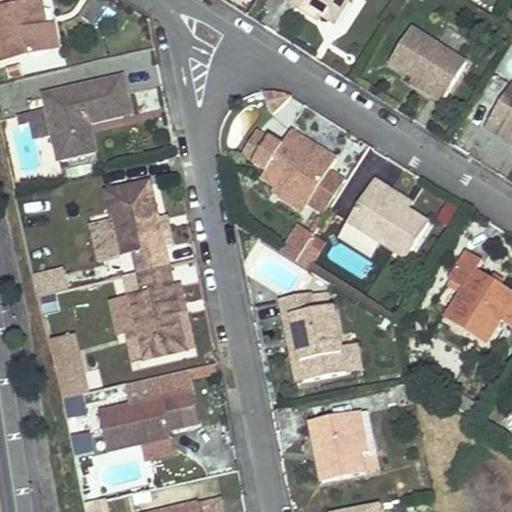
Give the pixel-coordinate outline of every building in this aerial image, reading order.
[(42,1),(41,0),(11,0),(13,7),(0,9),(0,64),(53,53),(47,26),(36,29),(30,3),(42,1)] [(284,0),(297,7),(299,3),(322,17),(329,22),(343,0),(284,0)] [(343,0),(329,22),(336,26),(350,0),(351,0),(356,2),(356,0),(343,0)] [(47,26),(42,1),(30,3),(36,29),(47,26)] [(299,3),(297,7),(320,22),(322,17),(299,3)] [(55,24),(47,26),(53,53),(60,52),(55,24)] [(413,31),(390,67),(416,83),(431,93),(429,97),(443,106),(468,66),(413,31)] [(43,98),(57,163),(97,154),(90,127),(124,119),(120,102),(128,101),(124,80),(43,98)] [(416,83),(413,87),(429,97),(431,93),(416,83)] [(511,85),(511,86),(484,131),(499,140),(503,134),(511,139),(511,85)] [(131,117),(128,101),(120,102),(124,119),(131,117)] [(269,140),(257,132),(241,158),(253,165),(269,140)] [(269,140),(253,165),(267,174),(269,171),(290,183),(283,193),(308,208),(329,174),(337,161),(290,133),(281,148),(269,140)] [(511,148),(511,139),(503,134),(499,140),(511,148)] [(347,186),(329,174),(308,208),(327,219),(347,186)] [(375,181),(347,227),(409,265),(433,226),(410,213),(386,199),(390,190),(375,181)] [(151,184),(106,195),(121,260),(135,257),(144,297),(130,300),(140,344),(145,364),(190,354),(181,317),(177,318),(172,292),(176,291),(166,249),(162,250),(155,223),(160,222),(151,184)] [(415,205),(390,190),(386,199),(410,213),(415,205)] [(279,200),(304,215),(308,208),(283,193),(279,200)] [(316,237),(301,227),(283,254),(299,264),(311,245),(316,237)] [(328,244),(316,237),(311,245),(323,253),(328,244)] [(299,264),(311,272),(323,253),(311,245),(299,264)] [(468,292),(448,323),(488,348),(511,308),(511,293),(479,275),(486,265),(470,254),(452,282),(468,292)] [(313,295),(282,302),(291,342),(299,340),(308,386),(351,376),(346,351),(338,309),(317,314),(313,295)] [(130,300),(110,305),(119,348),(140,344),(130,300)] [(511,309),(502,326),(511,331),(511,309)] [(360,348),(346,351),(351,376),(365,373),(360,348)] [(181,400),(101,418),(110,457),(144,450),(146,456),(176,450),(175,443),(191,439),(181,400)] [(372,455),(363,415),(355,417),(363,457),(372,455)] [(355,417),(311,425),(315,445),(322,444),(326,462),(318,464),(323,486),(368,477),(363,457),(355,417)] [(322,444),(315,445),(318,464),(326,462),(322,444)] [(176,450),(146,456),(147,465),(178,457),(176,450)]
